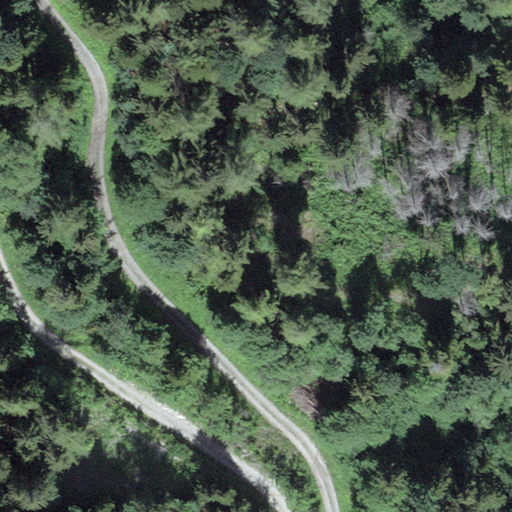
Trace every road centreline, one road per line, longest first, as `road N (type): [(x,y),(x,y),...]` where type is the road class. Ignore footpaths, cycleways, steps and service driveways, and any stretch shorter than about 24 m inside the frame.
road 1 (track): [(43,0),(95,72),(95,154),(117,245),(302,443),(331,511)]
road 2 (track): [(283,511),(234,460),(38,330),(0,264)]
